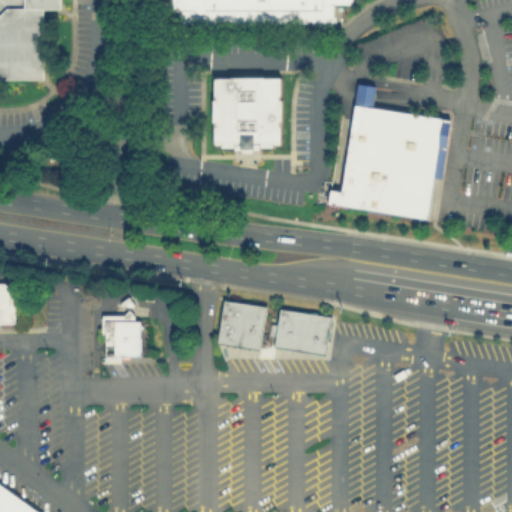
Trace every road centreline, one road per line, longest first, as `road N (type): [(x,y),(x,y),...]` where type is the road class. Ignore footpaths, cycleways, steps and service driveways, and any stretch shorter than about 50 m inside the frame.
road 1 (primary): [(511,275),(0,196)]
road 2 (primary): [(0,233),(345,288)]
road 3 (residential): [(110,213),(133,64),(132,0)]
